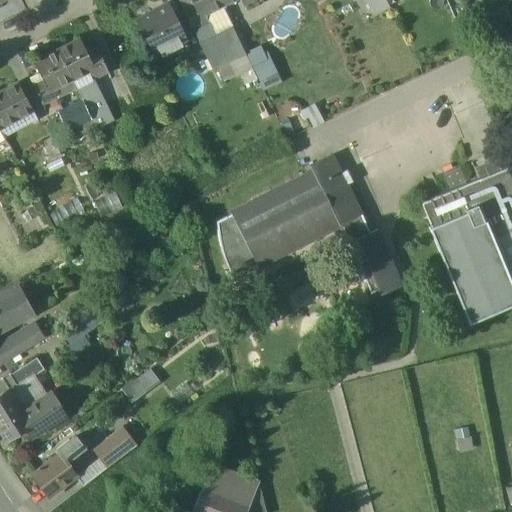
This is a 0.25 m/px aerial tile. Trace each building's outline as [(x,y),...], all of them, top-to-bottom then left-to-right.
[(218,0),(189,0),(193,6),(183,11),(193,31),(208,24),(205,16),(222,8),(218,0)] [(384,0),(366,0),(374,15),(388,8),(384,0)] [(166,5),(135,21),(153,57),(184,41),(166,5)] [(222,8),(205,16),(208,24),(215,38),(233,29),(222,8)] [(215,38),(204,43),(217,69),(245,55),(233,29),(215,38)] [(79,39),(56,50),(71,81),(89,73),(92,81),(108,73),(98,53),(88,58),(79,39)] [(261,47),(245,55),(263,91),(282,81),(270,59),(267,60),(261,47)] [(56,50),(33,62),(42,81),(32,86),(32,87),(42,106),(57,98),(53,90),(71,81),(56,50)] [(75,90),(81,101),(95,129),(96,131),(115,121),(107,105),(121,98),(108,73),(92,81),(75,90)] [(17,84),(0,93),(0,128),(32,111),(21,92),(17,84)] [(32,87),(21,92),(32,111),(42,106),(32,87)] [(81,101),(58,113),(67,132),(82,124),(86,133),(95,129),(81,101)] [(312,170),(340,225),(362,214),(363,214),(333,155),(310,166),(312,170)] [(511,283),(511,170),(510,166),(421,204),(471,322),(511,304),(511,288),(510,284),(511,283)] [(340,225),(312,170),(230,212),(231,215),(255,262),(259,269),(341,227),(340,225)] [(362,214),(340,225),(341,227),(371,294),(379,291),(381,296),(403,286),(377,230),(370,233),(364,218),(362,214)] [(231,215),(216,222),(219,237),(221,251),(226,263),(231,273),(255,262),(231,215)] [(0,328),(24,316),(14,297),(21,293),(20,291),(0,301),(0,328)] [(86,312),(56,331),(65,346),(95,326),(86,312)] [(22,330),(0,343),(0,359),(2,363),(31,345),(22,330)] [(35,359),(8,376),(15,388),(42,371),(35,359)] [(121,386),(130,400),(160,381),(151,366),(121,386)] [(8,376),(2,380),(2,379),(0,379),(0,395),(9,390),(10,392),(15,388),(8,376)] [(10,392),(9,390),(0,395),(0,433),(6,442),(25,430),(32,426),(22,411),(10,392)] [(50,393),(22,411),(32,426),(25,430),(31,438),(65,416),(50,393)] [(122,426),(94,448),(101,457),(108,467),(137,446),(122,426)] [(75,435),(56,449),(60,453),(65,460),(83,447),(75,435)] [(60,453),(33,473),(50,496),(77,476),(76,476),(65,460),(60,453)] [(101,457),(76,476),(77,476),(84,486),(108,467),(101,457)] [(246,478),(212,464),(192,511),(246,511),(248,508),(258,483),(246,478)] [(255,471),(246,478),(258,483),(255,471)] [(256,511),(265,511),(258,483),(248,508),(256,511)]
